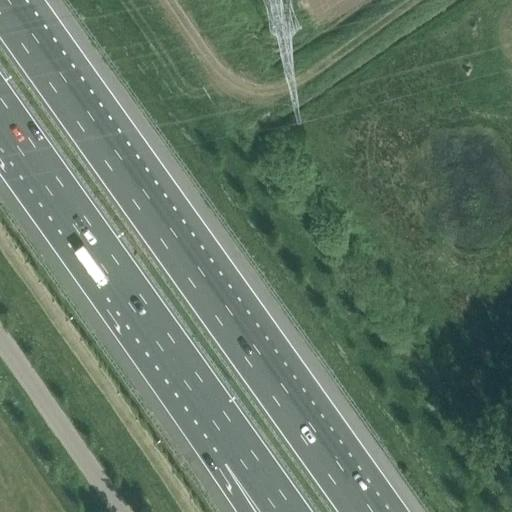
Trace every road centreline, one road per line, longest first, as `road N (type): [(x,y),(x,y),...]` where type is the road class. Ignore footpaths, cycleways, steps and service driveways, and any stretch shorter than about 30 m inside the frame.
road 1 (motorway): [(364,511),(5,0)]
road 2 (motorway): [(0,106),(241,450)]
road 3 (track): [(416,0),(281,88),(250,92),(226,81),(168,0)]
road 4 (unclassified): [(123,511),(0,332)]
